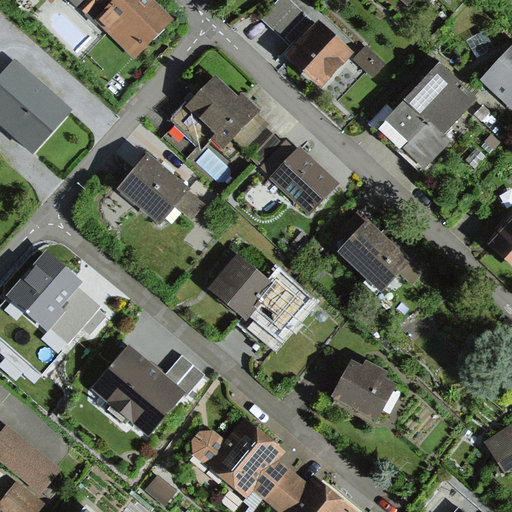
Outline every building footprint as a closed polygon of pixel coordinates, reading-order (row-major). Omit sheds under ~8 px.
[(112,0),(87,0),(79,8),(87,15),(99,3),(105,9),(112,0)] [(154,0),(112,0),(105,9),(93,21),(135,62),(176,21),(154,0)] [(319,26),(291,0),(279,0),(261,20),(295,51),(319,26)] [(322,92),(355,56),(320,23),(319,26),(295,51),(286,60),(322,92)] [(386,65),(366,47),(353,60),(373,79),(386,65)] [(511,47),(480,82),(511,111),(511,47)] [(477,100),(432,58),(368,126),(421,175),(451,143),(444,136),(477,100)] [(71,114),(15,62),(0,78),(0,125),(33,156),(71,114)] [(215,78),(186,109),(185,108),(171,123),(203,152),(212,142),(224,153),(234,142),(245,152),(266,129),(269,126),(258,116),(260,113),(243,96),(238,100),(215,78)] [(259,167),(281,143),(266,129),(245,152),(244,152),(259,167)] [(261,169),(271,179),(295,155),(285,145),(261,169)] [(477,149),(466,161),(475,169),(485,156),(477,149)] [(310,218),(339,188),(301,150),(295,155),(271,179),(310,218)] [(190,192),(148,157),(118,192),(160,228),(177,208),(191,220),(203,206),(188,193),(190,192)] [(511,209),(496,227),(502,232),(487,247),(511,269),(511,209)] [(408,259),(356,213),(338,234),(349,243),(337,258),(384,299),(404,277),(413,285),(428,269),(412,255),(408,259)] [(95,290),(48,250),(8,298),(55,337),(95,290)] [(286,314),(284,312),(295,288),(272,278),(270,284),(232,253),(217,271),(224,276),(209,294),(243,321),(239,326),(262,345),(286,314)] [(0,344),(38,378),(63,350),(6,300),(0,306),(0,344)] [(165,376),(130,346),(91,392),(108,406),(105,410),(127,428),(130,424),(148,440),(185,397),(187,399),(206,377),(182,356),(165,376)] [(362,370),(350,364),(332,401),(380,424),(398,387),(386,381),(390,373),(366,361),(362,370)] [(191,442),(193,455),(247,500),(254,492),(266,501),(290,472),(279,463),(286,455),(244,420),(224,443),(212,433),(199,433),(191,442)] [(511,428),(487,444),(506,476),(511,472),(511,428)] [(61,472),(8,429),(0,438),(0,463),(1,463),(41,496),(61,472)] [(308,484),(290,472),(266,501),(277,511),(355,511),(314,477),(308,484)] [(177,494),(157,478),(145,492),(165,508),(177,494)] [(40,511),(44,508),(17,487),(0,507),(0,511),(40,511)]
